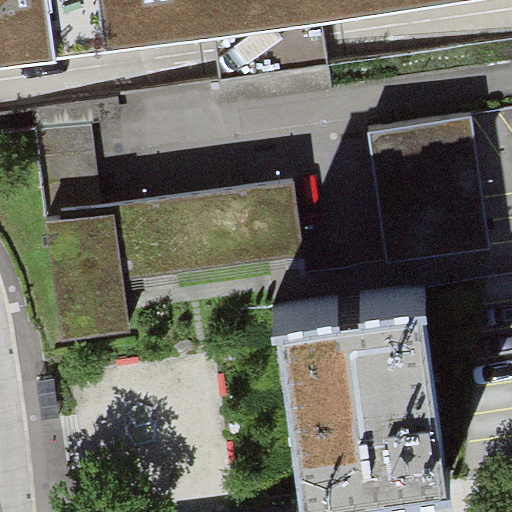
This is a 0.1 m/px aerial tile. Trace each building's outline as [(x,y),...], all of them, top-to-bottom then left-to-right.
[(0,0),(0,67),(466,0),(0,0)] [(326,65),(221,80),(225,108),(330,92),(326,65)] [(492,250),(475,119),(370,132),(387,263),(492,250)] [(99,179),(92,122),(39,128),(46,186),(99,179)] [(302,255),(292,178),(49,211),(65,331),(133,322),(127,279),(302,255)] [(455,463),(430,277),(283,296),(307,482),(455,463)]
